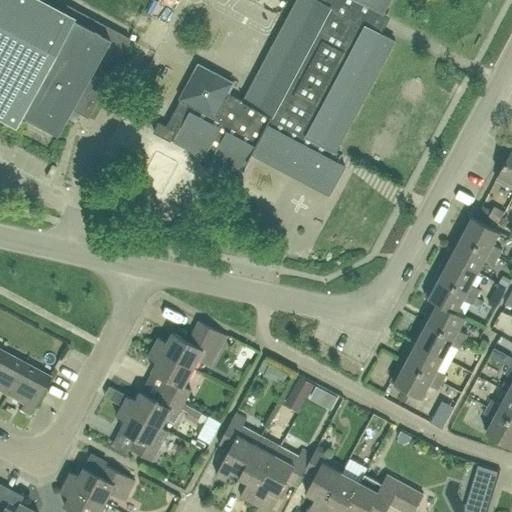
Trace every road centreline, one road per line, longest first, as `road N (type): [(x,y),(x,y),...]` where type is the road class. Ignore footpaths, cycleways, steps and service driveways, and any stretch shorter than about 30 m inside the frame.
road 1 (unclassified): [(491,100),(399,267),(366,302),(304,301),(133,267)]
road 2 (residential): [(0,444),(24,457),(52,446),(106,346),(133,267)]
road 3 (unclassified): [(133,267),(0,236)]
